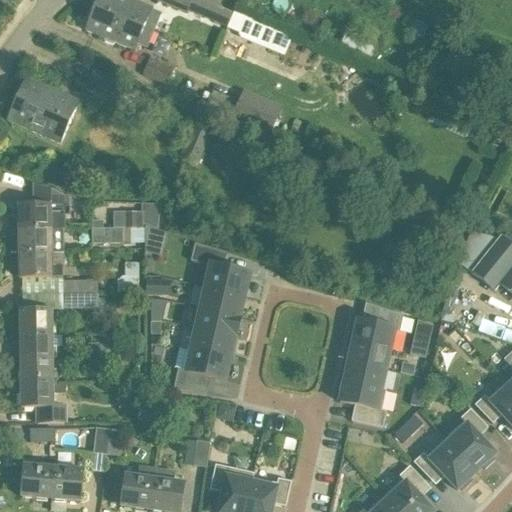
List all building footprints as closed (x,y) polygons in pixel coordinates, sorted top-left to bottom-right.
[(115,20),(152,35),(160,15),(149,10),(150,8),(129,0),(97,0),(93,11),(115,20)] [(168,0),(167,5),(188,13),(193,0),(168,0)] [(389,17),(403,22),(407,12),(393,7),(389,17)] [(227,28),(233,13),(222,9),(216,23),(227,28)] [(146,50),(152,35),(115,20),(93,11),(85,31),(133,51),(135,45),(146,50)] [(228,30),(239,34),(241,39),(284,57),(292,37),(235,14),(228,30)] [(412,35),(422,40),(428,25),(418,21),(412,35)] [(144,75),(168,85),(175,69),(151,59),(144,75)] [(87,83),(115,96),(120,80),(93,70),(87,83)] [(7,121),(60,143),(78,102),(26,79),(7,121)] [(404,90),(399,100),(405,102),(410,100),(413,95),(404,90)] [(267,140),(274,123),(257,115),(252,103),(240,99),(230,124),(267,140)] [(176,162),(195,171),(214,127),(195,119),(176,162)] [(511,149),(511,136),(504,134),(500,145),(511,149)] [(18,231),(50,231),(63,231),(63,216),(68,216),(68,206),(60,206),(59,196),(33,186),(34,206),(18,206),(18,231)] [(511,220),(511,196),(506,193),(496,213),(511,220)] [(144,225),(157,230),(161,206),(141,205),(141,215),(141,226),(144,225)] [(113,229),(141,229),(141,226),(141,215),(113,214),(113,229)] [(91,230),(91,245),(141,245),(141,230),(91,230)] [(18,231),(18,253),(50,253),(50,231),(18,231)] [(511,245),(501,237),(497,240),(470,231),(458,263),(494,291),(499,286),(511,296),(511,245)] [(244,299),(249,276),(223,270),(227,254),(194,247),(190,263),(209,267),(204,290),(244,299)] [(50,253),(18,253),(18,278),(51,278),(50,266),(63,266),(63,254),(50,254),(50,253)] [(61,281),(61,293),(97,293),(97,280),(87,280),(87,281),(61,281)] [(145,297),(145,298),(169,297),(169,282),(145,282),(145,293),(145,297)] [(138,283),(117,284),(117,293),(138,293),(138,283)] [(244,299),(204,290),(199,310),(239,320),(244,299)] [(97,293),(61,293),(61,310),(97,309),(97,293)] [(234,341),(239,320),(199,310),(195,332),(234,341)] [(357,323),(353,343),(390,351),(394,331),(399,332),(403,317),(380,310),(376,327),(362,324),(357,323)] [(19,311),(19,334),(51,333),(51,311),(19,311)] [(499,338),(502,327),(468,318),(465,330),(499,338)] [(160,324),(150,324),(150,336),(160,336),(160,324)] [(230,361),(234,341),(195,332),(190,352),(230,361)] [(19,334),(20,359),(52,359),(51,333),(19,334)] [(390,351),(353,343),(348,364),(385,372),(390,351)] [(87,358),(98,357),(110,357),(109,347),(98,347),(98,344),(87,345),(87,358)] [(413,357),(425,360),(427,353),(427,352),(415,349),(413,357)] [(205,396),(209,379),(225,383),(230,361),(190,352),(186,374),(177,372),(173,392),(205,396)] [(98,357),(87,358),(88,374),(98,374),(98,357)] [(20,359),(20,383),(52,383),(52,359),(20,359)] [(385,372),(348,364),(343,384),(385,393),(386,392),(381,391),(385,372)] [(400,375),(412,378),(414,368),(402,365),(400,375)] [(52,383),(20,383),(20,408),(36,408),(36,424),(65,424),(64,407),(52,407),(52,394),(65,394),(64,383),(52,384),(52,383)] [(213,401),(245,410),(250,393),(218,384),(213,401)] [(382,430),(386,413),(381,412),(385,393),(343,384),(339,404),(354,407),(351,423),(382,430)] [(511,390),(506,384),(487,401),(484,398),(483,398),(474,406),(474,407),(492,426),(501,417),(511,428),(511,390)] [(412,398),(423,401),(425,393),(413,390),(412,398)] [(410,406),(422,409),(422,406),(423,401),(412,398),(410,406)] [(476,475),(482,469),(485,471),(486,470),(493,463),(494,462),(492,459),(495,457),(478,439),(487,430),(470,411),(470,412),(460,420),(463,424),(445,442),(476,475)] [(29,430),(30,443),(56,443),(55,429),(29,430)] [(93,454),(107,455),(110,431),(97,429),(93,454)] [(110,431),(107,455),(118,457),(121,432),(110,431)] [(184,465),(205,468),(210,444),(188,440),(184,465)] [(472,483),(469,481),(476,475),(445,442),(426,459),(423,456),(422,456),(413,464),(413,465),(431,483),(440,475),(457,492),(460,490),(462,492),(463,491),(471,484),(472,483)] [(20,497),(51,500),(54,468),(23,466),(20,497)] [(120,507),(149,511),(154,479),(155,469),(138,467),(137,477),(125,475),(116,474),(112,506),(120,507)] [(54,468),(51,500),(80,502),(83,470),(54,468)] [(406,484),(387,502),(396,511),(432,511),(417,497),(428,486),(410,468),(400,477),(406,484)] [(154,479),(149,511),(156,511),(180,511),(181,505),(189,506),(192,485),(184,484),(170,482),(171,472),(155,469),(154,479)] [(244,511),(251,484),(226,479),(227,474),(226,474),(214,471),(208,497),(221,499),(217,511),(244,511)] [(244,511),(271,511),(272,511),(277,511),(284,511),(290,488),(289,488),(277,485),(276,490),(251,484),(244,511)] [(363,511),(362,511),(396,511),(387,502),(377,511),(363,511)]
